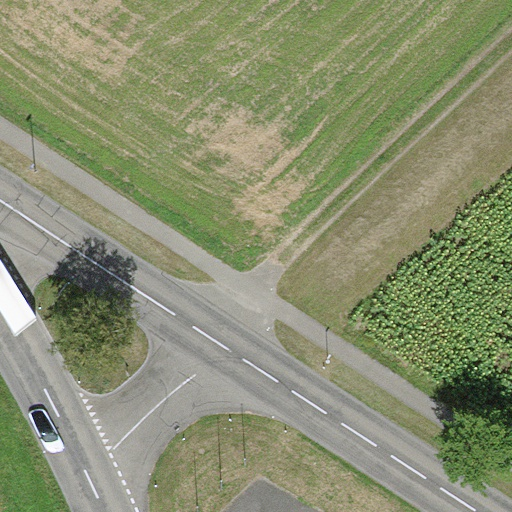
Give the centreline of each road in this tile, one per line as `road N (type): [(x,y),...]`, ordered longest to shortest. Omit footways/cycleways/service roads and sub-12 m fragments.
road 1 (track): [(511,43),(276,263),(221,343)]
road 2 (tertiary): [(221,343),(479,511)]
road 3 (tertiary): [(0,198),(221,343)]
road 4 (tertiary): [(87,472),(221,343)]
road 5 (tertiary): [(87,472),(0,308)]
